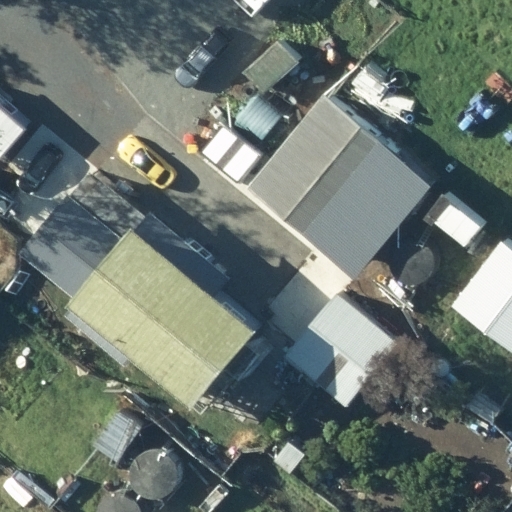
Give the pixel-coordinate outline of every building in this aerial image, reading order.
[(0,182),(26,210),(77,162),(0,80),(0,182)] [(264,84),(212,141),(248,174),(300,118),(264,84)] [(414,146),(337,85),(257,185),(335,246),(414,146)] [(260,282),(275,264),(241,235),(226,253),(157,194),(132,224),(83,182),(32,242),(211,394),(287,304),(260,282)] [(410,335),(345,283),(294,346),(359,398),(410,335)] [(125,461),(157,416),(131,397),(99,442),(125,461)] [(93,511),(152,511),(194,465),(161,436),(93,511)]
